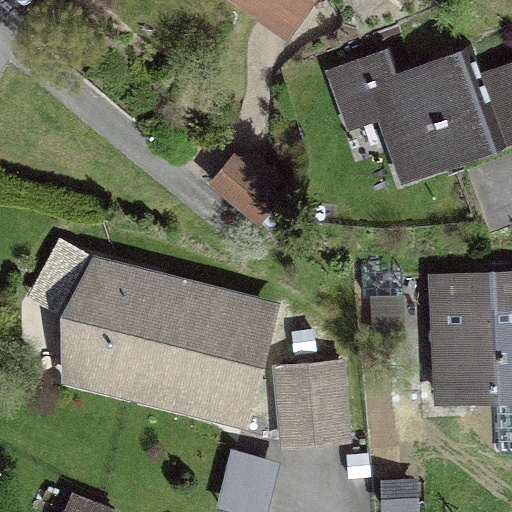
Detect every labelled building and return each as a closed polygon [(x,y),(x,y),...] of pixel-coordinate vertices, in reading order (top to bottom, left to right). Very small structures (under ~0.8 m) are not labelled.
[(305,0),(246,0),(285,28),(305,0)] [(370,85),(403,176),(511,136),(511,80),(486,90),(470,48),(370,85)] [(213,180),(259,219),(280,193),(272,187),(280,177),(249,152),(241,162),(233,155),(213,180)] [(243,413),(269,310),(157,282),(159,275),(110,263),(80,317),(81,379),(130,391),(131,385),(243,413)] [(511,296),(433,300),(438,396),(498,392),(498,397),(511,396),(511,296)] [(345,436),(338,361),(278,367),(285,442),(345,436)] [(66,511),(111,511),(73,496),(66,511)]
